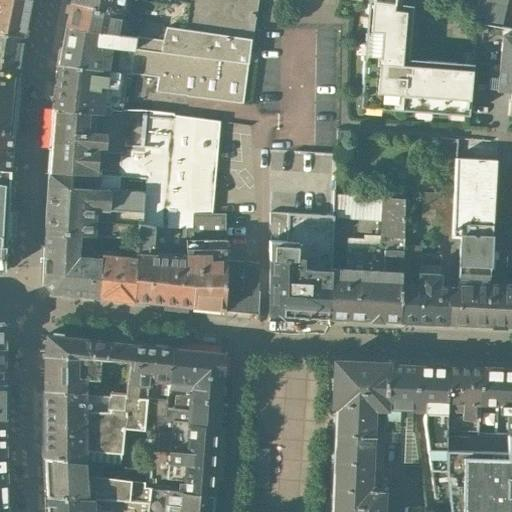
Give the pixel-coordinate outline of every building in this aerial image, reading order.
[(0,0),(0,32),(23,37),(29,0),(0,0)] [(70,0),(69,5),(119,14),(119,12),(125,14),(127,0),(70,0)] [(190,0),(128,0),(125,16),(148,19),(166,25),(186,30),(190,0)] [(256,0),(190,0),(188,18),(234,26),(252,29),(252,28),(256,0)] [(358,0),(359,0),(358,0),(367,0),(359,107),(468,116),(473,65),(408,60),(412,6),(400,4),(400,0),(358,0)] [(507,0),(478,0),(475,15),(473,23),(501,28),(507,0)] [(119,14),(69,5),(66,28),(116,34),(119,14)] [(166,25),(148,19),(125,16),(123,31),(145,34),(146,37),(162,40),(166,27),(166,25)] [(252,29),(234,26),(233,36),(251,39),(252,29)] [(186,30),(166,27),(162,40),(146,37),(135,35),(134,37),(130,74),(158,77),(156,92),(186,96),(242,103),(250,40),(186,30)] [(116,34),(66,28),(59,65),(118,72),(118,73),(126,74),(129,74),(130,74),(134,37),(116,34)] [(265,28),(252,28),(252,29),(251,39),(263,40),(265,28)] [(23,37),(0,32),(0,69),(18,73),(23,37)] [(511,37),(502,36),(496,92),(511,93),(509,116),(511,116),(511,115),(511,37)] [(118,72),(59,65),(53,110),(110,114),(110,109),(123,110),(126,74),(118,73),(118,72)] [(18,73),(0,69),(0,131),(12,134),(18,73)] [(158,77),(130,74),(129,74),(126,74),(123,110),(150,111),(184,116),(186,96),(156,92),(158,77)] [(110,114),(53,110),(48,173),(70,174),(121,177),(145,179),(150,111),(123,110),(110,109),(110,114)] [(218,122),(184,116),(150,111),(145,179),(141,224),(153,227),(185,229),(191,229),(192,213),(210,214),(218,122)] [(12,134),(0,131),(0,168),(8,170),(12,134)] [(334,191),(289,189),(289,177),(294,177),(294,151),(274,149),(269,149),(269,314),(327,317),(330,268),(333,217),(334,191)] [(496,161),(454,159),(452,194),(450,235),(450,236),(460,237),(457,282),(489,283),(491,251),(496,161)] [(0,207),(6,208),(8,170),(0,168),(0,207)] [(70,174),(48,173),(46,233),(78,234),(136,237),(137,223),(141,224),(145,179),(121,177),(120,190),(97,188),(96,191),(69,188),(70,174)] [(452,194),(423,193),(423,209),(435,209),(434,235),(450,235),(452,194)] [(404,199),(382,198),(381,237),(392,238),(391,250),(402,251),(402,245),(404,199)] [(210,214),(192,213),(191,229),(185,229),(185,239),(208,240),(208,242),(224,243),(226,214),(210,214)] [(141,224),(137,223),(136,237),(137,237),(136,254),(147,255),(147,251),(148,251),(148,247),(152,247),(153,227),(141,224)] [(185,229),(153,227),(152,247),(148,247),(148,251),(147,251),(147,255),(165,256),(184,257),(185,239),(185,229)] [(78,234),(46,233),(43,281),(52,291),(98,296),(100,258),(77,257),(78,234)] [(224,243),(208,242),(208,240),(185,239),(184,257),(184,268),(192,268),(191,305),(221,306),(223,260),(224,243)] [(420,246),(402,245),(402,251),(400,272),(407,273),(419,274),(420,246)] [(391,250),(347,248),(345,269),(400,272),(402,251),(391,250)] [(506,252),(491,251),(489,283),(505,284),(506,252)] [(163,302),(165,256),(147,255),(136,254),(135,257),(134,299),(163,302)] [(135,257),(101,256),(101,258),(100,258),(98,296),(134,299),(135,257)] [(165,256),(163,302),(191,305),(192,268),(184,268),(184,257),(165,256)] [(258,262),(223,260),(221,306),(256,308),(258,262)] [(345,269),(330,268),(327,317),(398,320),(400,272),(345,269)] [(419,274),(407,273),(400,272),(398,320),(445,323),(447,287),(439,286),(440,275),(419,274)] [(489,283),(457,282),(457,287),(447,287),(445,323),(511,325),(511,284),(505,284),(489,283)] [(84,358),(85,339),(46,335),(44,356),(84,358)] [(85,339),(84,358),(99,358),(99,359),(128,361),(130,344),(85,339)] [(172,349),(130,344),(128,361),(124,393),(124,396),(146,398),(147,388),(151,389),(152,380),(169,382),(172,349)] [(222,354),(172,349),(169,382),(168,386),(190,388),(188,411),(189,411),(188,422),(218,425),(222,354)] [(84,358),(44,356),(43,390),(84,393),(97,394),(99,359),(99,358),(84,358)] [(387,364),(334,362),(332,405),(335,406),(333,463),(330,511),(403,511),(397,485),(381,484),(381,489),(367,488),(372,408),(385,408),(387,364)] [(417,365),(387,364),(385,408),(399,409),(414,410),(417,365)] [(447,367),(417,365),(414,410),(414,411),(424,412),(445,412),(447,367)] [(480,368),(447,367),(445,412),(445,424),(446,424),(445,430),(477,432),(480,368)] [(511,369),(480,368),(477,432),(495,432),(496,405),(507,405),(506,433),(511,433),(511,369)] [(84,393),(43,390),(43,457),(83,462),(84,450),(84,393)] [(124,393),(108,392),(108,395),(97,394),(84,393),(84,450),(121,453),(122,429),(143,430),(146,398),(124,396),(124,393)] [(165,400),(146,398),(143,430),(153,431),(153,426),(154,415),(164,416),(164,409),(165,400)] [(385,408),(372,408),(367,488),(381,489),(381,484),(397,485),(391,457),(383,457),(384,431),(385,408)] [(399,409),(385,408),(384,431),(398,432),(399,409)] [(188,411),(164,409),(164,416),(154,415),(153,426),(171,428),(172,420),(188,422),(189,411),(188,411)] [(445,412),(424,412),(424,423),(427,449),(445,449),(445,430),(446,424),(445,424),(445,412)] [(188,422),(172,420),(171,428),(166,479),(184,480),(182,491),(212,494),(213,483),(218,425),(188,422)] [(477,432),(445,430),(445,449),(445,467),(445,468),(445,470),(449,511),(511,511),(511,433),(506,433),(495,432),(477,432)] [(445,449),(427,449),(431,469),(445,470),(445,468),(445,467),(445,449)] [(83,462),(43,457),(47,496),(87,499),(85,474),(83,462)] [(130,481),(85,474),(87,499),(129,501),(130,481)] [(144,482),(130,481),(129,501),(147,502),(149,489),(144,488),(144,482)] [(182,491),(167,489),(164,511),(210,511),(212,494),(182,491)] [(87,499),(47,496),(46,511),(146,511),(147,502),(129,501),(87,499)]
